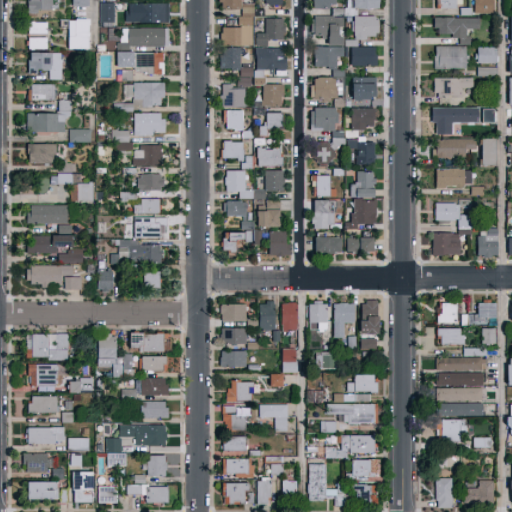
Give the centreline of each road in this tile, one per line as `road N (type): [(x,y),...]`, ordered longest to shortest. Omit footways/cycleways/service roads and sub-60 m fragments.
road 1 (residential): [(401,511),(404,0)]
road 2 (residential): [(197,511),(199,0)]
road 3 (residential): [(199,278),(511,276)]
road 4 (residential): [(302,0),(302,279)]
road 5 (residential): [(0,314),(199,315)]
